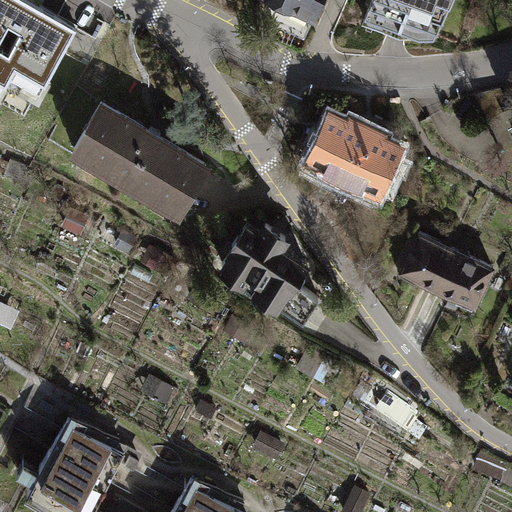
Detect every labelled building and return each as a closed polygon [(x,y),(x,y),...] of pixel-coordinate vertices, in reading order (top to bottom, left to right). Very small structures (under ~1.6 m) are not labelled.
[(12,0),(11,0),(7,8),(0,19),(0,53),(17,64),(14,70),(33,81),(66,23),(46,12),(43,17),(12,0)] [(316,0),(260,0),(255,11),(302,32),(316,0)] [(369,0),(362,20),(420,41),(437,39),(451,0),(369,0)] [(500,87),(475,92),(486,116),(509,104),(500,87)] [(102,101),(75,146),(177,207),(204,161),(102,101)] [(327,110),(306,154),(380,188),(387,173),(394,177),(400,164),(392,161),(400,143),(381,135),(383,132),(347,116),(346,118),(327,110)] [(259,229),(247,220),(231,243),(233,244),(221,262),(242,276),(245,271),(259,280),(255,286),(275,299),(276,298),(302,315),(317,293),(298,281),(304,272),(299,269),(305,261),(280,244),(285,235),(265,221),(259,229)] [(455,248),(418,231),(398,272),(413,279),(416,273),(438,283),(455,248)] [(491,265),(455,248),(438,283),(459,293),(456,299),(471,306),(491,265)] [(68,416),(27,488),(68,511),(86,511),(123,447),(68,416)] [(138,455),(130,450),(124,460),(132,465),(138,455)] [(190,476),(169,511),(242,511),(245,508),(190,476)]
